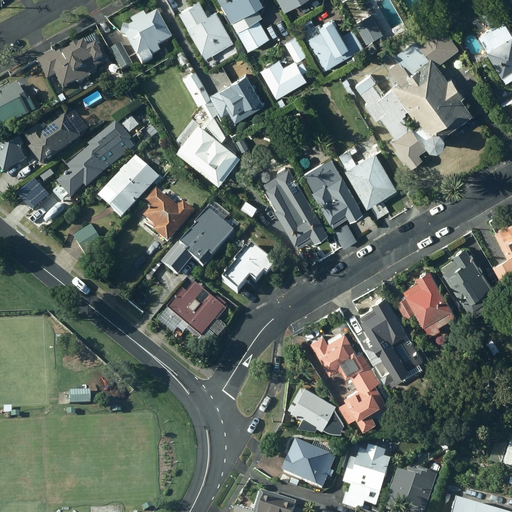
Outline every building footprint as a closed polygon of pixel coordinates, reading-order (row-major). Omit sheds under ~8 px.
[(198,0),(178,11),(203,56),(231,41),(214,11),(206,15),(198,0)] [(262,1),(261,0),(218,0),(248,49),(268,37),(263,27),(257,17),(261,15),(255,6),(262,1)] [(277,0),(282,8),(297,0),(277,0)] [(505,80),(511,76),(511,34),(501,16),(498,17),(491,4),(480,11),(491,28),(478,36),(505,80)] [(170,39),(155,12),(145,17),(142,12),(129,20),(132,25),(127,28),(122,26),(119,35),(124,37),(140,66),(151,59),(150,56),(159,51),(156,47),(170,39)] [(381,33),(370,13),(353,23),(365,43),(381,33)] [(308,37),(325,67),(362,47),(351,29),(341,34),(332,18),(317,26),(320,31),(308,37)] [(398,81),(391,87),(408,111),(419,126),(415,129),(427,145),(436,147),(442,143),(443,135),(469,113),(433,64),(456,48),(439,25),(396,56),(399,60),(388,67),(398,81)] [(306,55),(295,37),(285,43),(296,61),(306,55)] [(53,52),(35,62),(45,80),(54,76),(61,89),(75,82),(76,84),(89,77),(88,75),(96,70),(94,68),(100,65),(98,62),(101,61),(98,54),(98,53),(94,45),(85,50),(82,43),(76,46),(75,44),(67,48),(68,49),(64,51),(63,49),(54,54),(53,52)] [(120,44),(109,50),(120,73),(132,67),(120,44)] [(182,53),(177,57),(181,64),(187,61),(182,53)] [(278,58),(259,69),(275,97),(305,80),(293,60),(283,66),(278,58)] [(193,72),(182,78),(198,107),(189,118),(192,120),(174,143),(179,147),(176,150),(216,185),(218,183),(221,185),(231,172),(228,170),(239,157),(220,141),(226,133),(215,114),(217,113),(193,72)] [(226,85),(207,95),(219,116),(227,112),(233,122),(263,106),(244,72),(228,81),(232,88),(229,90),(226,85)] [(402,115),(408,111),(391,87),(383,92),(370,74),(355,85),(364,102),(363,103),(374,119),(379,116),(394,136),(390,139),(396,148),(394,149),(399,157),(401,155),(410,167),(422,159),(417,153),(426,147),(402,115)] [(346,79),(341,82),(351,98),(356,96),(346,79)] [(24,99),(16,83),(0,91),(0,127),(13,120),(15,123),(35,112),(27,97),(24,99)] [(61,95),(56,97),(60,104),(65,101),(61,95)] [(511,97),(500,104),(511,125),(511,97)] [(284,104),(281,98),(273,102),(276,109),(284,104)] [(26,150),(38,168),(80,139),(64,116),(44,129),(42,125),(39,128),(37,126),(21,137),(28,148),(26,150)] [(275,118),(269,121),(272,126),(278,123),(275,118)] [(101,138),(91,147),(65,170),(68,174),(55,186),(67,200),(81,188),(84,192),(101,177),(122,159),(140,146),(115,124),(101,138)] [(24,150),(21,143),(17,136),(9,141),(0,145),(0,167),(3,173),(24,162),(19,153),(24,150)] [(242,138),(235,141),(241,152),(248,148),(242,138)] [(396,188),(374,152),(356,162),(347,149),(338,155),(346,168),(344,169),(366,205),(368,204),(376,218),(389,211),(383,202),(398,193),(395,189),(396,188)] [(96,199),(120,221),(158,178),(134,157),(96,199)] [(362,212),(330,158),(320,163),(318,159),(302,168),(304,172),(303,173),(312,189),(311,190),(332,225),(347,216),(348,219),(362,212)] [(171,170),(177,174),(181,167),(176,163),(171,170)] [(327,233),(293,175),(275,185),(285,201),(273,208),(296,247),(299,245),(308,261),(317,256),(308,240),(312,237),(314,241),(327,233)] [(177,208),(155,190),(144,203),(150,208),(141,219),(154,230),(151,234),(166,245),(193,212),(182,202),(177,208)] [(210,259),(233,231),(217,218),(223,210),(212,201),(193,224),(195,226),(178,246),(177,245),(166,258),(179,268),(187,258),(198,266),(206,256),(210,259)] [(511,219),(493,230),(506,256),(511,253),(511,254),(511,219)] [(346,222),(332,230),(342,247),(356,240),(346,222)] [(90,226),(72,237),(84,256),(102,246),(90,226)] [(266,277),(274,265),(250,246),(246,251),(241,247),(236,254),(239,256),(232,263),(234,265),(227,274),(225,273),(222,277),(223,278),(220,282),(236,295),(248,279),(254,284),(262,274),(266,277)] [(498,297),(464,246),(451,255),(454,258),(440,267),(472,315),(498,297)] [(511,278),(511,258),(510,255),(492,267),(502,285),(511,278)] [(164,266),(158,262),(154,267),(160,271),(164,266)] [(451,308),(428,269),(415,277),(417,281),(403,289),(429,334),(439,328),(437,324),(453,314),(449,308),(451,308)] [(216,323),(225,311),(189,282),(160,317),(182,335),(187,328),(200,338),(214,321),(216,323)] [(422,360),(384,296),(371,303),(373,307),(358,315),(361,319),(360,320),(372,341),(371,342),(377,352),(369,357),(384,383),(388,381),(391,385),(421,367),(418,362),(422,360)] [(415,313),(405,296),(393,302),(403,320),(415,313)] [(344,376),(349,374),(368,362),(361,351),(356,354),(344,333),(341,335),(339,331),(325,340),(323,335),(310,342),(329,376),(340,369),(344,376)] [(379,381),(368,362),(349,374),(357,390),(343,398),(345,402),(338,406),(347,423),(355,418),(362,431),(395,411),(390,403),(386,405),(373,385),(379,381)] [(333,408),(335,405),(304,387),(304,388),(300,386),(287,408),(290,410),(290,411),(301,417),(295,426),(314,429),(316,426),(321,429),(322,427),(329,431),(338,431),(343,424),(333,408)] [(87,404),(87,391),(66,391),(66,405),(87,404)] [(511,440),(502,469),(511,471),(511,473),(511,476),(511,440)] [(334,459),(294,442),(280,473),(281,473),(278,481),(286,484),(289,478),(321,491),(334,459)] [(375,507),(390,461),(383,459),(385,452),(368,447),(366,453),(359,451),(356,462),(349,460),(342,485),(350,487),(347,496),(344,495),(341,506),(359,511),(360,511),(363,504),(375,507)] [(406,476),(396,472),(386,502),(418,511),(424,511),(433,485),(422,481),(424,476),(407,470),(406,476)] [(298,482),(291,479),(289,485),(296,488),(298,482)] [(292,511),(295,503),(260,492),(253,511),(247,511),(234,508),(233,511),(292,511)] [(147,503),(140,507),(142,511),(149,508),(147,503)]
